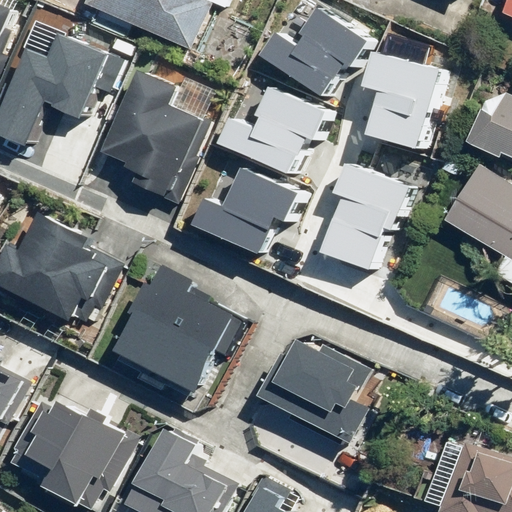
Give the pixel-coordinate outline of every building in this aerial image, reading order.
[(96,0),(91,14),(196,56),(214,10),(205,6),(207,0),(96,0)] [(2,55),(18,11),(0,4),(0,103),(0,104),(16,60),(2,55)] [(176,206),(207,126),(173,112),(181,91),(142,76),(121,128),(117,126),(105,156),(130,166),(127,173),(143,179),(138,191),(176,206)] [(511,93),(498,88),(471,149),(507,165),(509,161),(511,162),(511,93)] [(39,107),(21,99),(5,137),(23,145),(39,107)] [(358,245),(394,156),(337,133),(321,175),(301,167),(310,146),(281,135),(272,158),(270,157),(252,203),(358,245)] [(511,185),(483,169),(448,230),(511,266),(501,282),(511,288),(511,185)] [(17,241),(0,272),(0,290),(76,331),(89,306),(95,309),(114,272),(87,258),(95,243),(43,216),(27,246),(17,241)] [(124,355),(127,357),(204,397),(225,359),(230,362),(248,330),(194,301),(203,284),(173,268),(163,287),(154,282),(136,318),(142,321),(124,355)] [(286,356),(263,400),(355,448),(374,412),(356,403),(364,387),(368,390),(378,370),(330,345),(325,356),(301,343),(293,360),(286,356)] [(0,433),(3,435),(11,421),(18,425),(40,385),(0,362),(0,433)] [(90,416),(55,398),(31,445),(26,442),(10,474),(63,502),(76,508),(82,497),(90,501),(96,491),(112,499),(132,460),(81,434),(90,416)] [(203,444),(168,426),(144,472),(139,470),(123,502),(142,511),(232,511),(245,488),(194,462),(203,444)] [(511,511),(511,456),(465,441),(440,511),(511,511)] [(292,511),(297,504),(262,486),(248,511),(292,511)]
